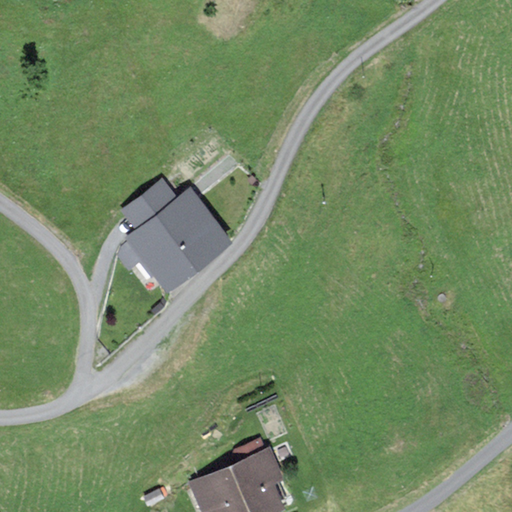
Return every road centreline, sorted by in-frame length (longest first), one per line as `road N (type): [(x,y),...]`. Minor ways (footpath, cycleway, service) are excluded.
road 1 (residential): [(0,418),(81,396),(169,315),(247,235),(297,133),(335,78),(435,0)]
road 2 (unclassified): [(511,434),(412,511)]
